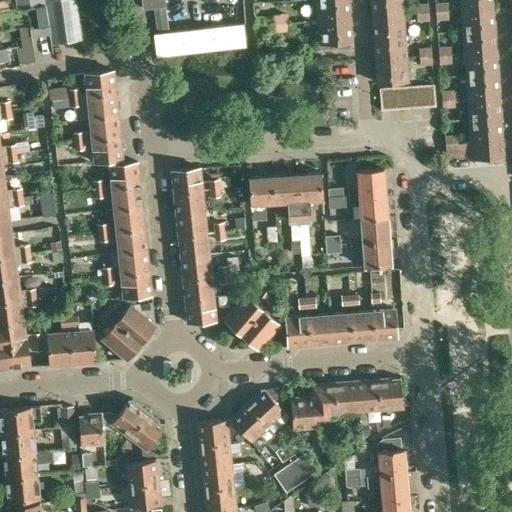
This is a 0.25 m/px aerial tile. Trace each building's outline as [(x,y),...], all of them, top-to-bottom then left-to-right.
[(0,0),(0,29),(4,29),(5,36),(16,34),(15,27),(19,26),(16,6),(15,0),(0,0)] [(82,38),(79,17),(76,0),(45,0),(46,2),(48,22),(49,29),(50,35),(51,42),(82,38)] [(347,0),(316,0),(317,19),(349,17),(347,0)] [(402,0),(370,0),(371,16),(403,13),(402,0)] [(491,0),(459,0),(460,9),(492,6),(491,0)] [(435,2),(435,11),(448,10),(447,1),(435,2)] [(46,2),(16,6),(19,26),(30,25),(48,22),(46,2)] [(415,4),(416,12),(429,11),(428,3),(415,4)] [(492,6),(460,9),(462,31),(494,28),(492,6)] [(448,10),(435,11),(436,19),(448,19),(448,10)] [(429,11),(416,12),(417,21),(429,20),(429,11)] [(274,14),(274,22),(286,22),(286,13),(274,14)] [(403,13),(371,16),(373,37),(405,35),(403,13)] [(349,17),(317,19),(319,42),(351,40),(349,17)] [(244,22),(154,33),(156,44),(157,56),(172,54),(247,45),(244,22)] [(286,22),(274,22),(274,31),(287,30),(286,22)] [(33,45),(30,25),(19,26),(22,46),(33,45)] [(494,28),(462,31),(464,53),(495,50),(494,28)] [(50,35),(49,29),(31,31),(32,37),(50,35)] [(405,35),(373,37),(374,60),(406,57),(405,35)] [(438,45),(438,55),(451,54),(451,44),(438,45)] [(17,47),(19,63),(35,61),(33,45),(22,46),(17,47)] [(419,47),(419,56),(432,55),(431,46),(419,47)] [(495,50),(464,53),(465,75),(497,72),(495,50)] [(451,54),(438,55),(439,62),(452,62),(451,54)] [(432,55),(419,56),(420,65),(433,64),(432,55)] [(406,57),(374,60),(376,81),(380,81),(408,79),(406,57)] [(85,72),(87,94),(116,91),(113,69),(85,72)] [(465,75),(467,97),(498,94),(497,72),(465,75)] [(433,83),(422,84),(424,105),(435,105),(433,83)] [(422,84),(412,85),(413,106),(424,105),(422,84)] [(412,85),(401,86),(403,107),(413,106),(412,85)] [(62,97),(80,95),(79,86),(65,88),(65,86),(48,88),(50,99),(62,97)] [(390,86),(380,87),(381,109),(392,108),(390,86)] [(401,86),(390,86),(392,108),(403,107),(401,86)] [(442,90),(442,99),(454,98),(453,89),(442,90)] [(116,91),(87,94),(80,95),(62,97),(63,105),(88,103),(89,117),(118,114),(116,91)] [(498,94),(467,97),(468,118),(500,116),(498,94)] [(454,98),(442,99),(443,108),(455,107),(454,98)] [(0,110),(10,109),(9,100),(0,101),(0,110)] [(10,109),(0,110),(0,118),(11,117),(10,109)] [(34,127),(44,126),(42,114),(32,116),(34,127)] [(73,132),(74,141),(120,136),(118,114),(89,117),(91,130),(73,132)] [(468,118),(470,141),(502,139),(500,116),(468,118)] [(445,143),(458,142),(458,135),(445,136),(445,143)] [(120,136),(92,139),(94,161),(123,158),(120,136)] [(458,142),(445,143),(446,157),(459,156),(459,158),(471,157),(494,155),(503,155),(502,140),(502,139),(470,141),(458,142)] [(75,149),(84,148),(83,140),(74,141),(75,149)] [(0,144),(0,154),(16,152),(24,151),(23,143),(0,146),(0,144)] [(16,152),(0,154),(0,176),(4,176),(3,163),(18,160),(16,152)] [(137,161),(109,164),(111,186),(139,183),(137,161)] [(170,169),(173,190),(202,187),(200,166),(170,169)] [(357,169),(359,194),(385,192),(383,167),(357,169)] [(321,171),(296,173),(301,252),(302,267),(312,266),(312,258),(310,254),(309,225),(311,224),(310,218),(309,199),(322,198),(321,171)] [(296,173),(271,174),(273,201),(287,200),(288,224),(290,224),(292,252),(301,252),(296,173)] [(273,201),(271,174),(247,175),(249,202),(273,201)] [(4,176),(0,176),(0,198),(22,196),(21,187),(6,189),(4,176)] [(93,188),(103,187),(102,178),(92,179),(93,188)] [(208,179),(209,188),(220,187),(219,178),(208,179)] [(139,183),(111,186),(114,208),(141,205),(139,183)] [(328,187),(328,196),(343,195),(343,186),(328,187)] [(104,196),(103,187),(93,188),(94,197),(104,196)] [(202,187),(173,190),(175,212),(204,209),(202,187)] [(220,187),(209,188),(210,197),(221,195),(220,187)] [(40,193),(40,219),(61,219),(61,192),(40,193)] [(359,194),(343,195),(328,196),(329,205),(344,203),(359,202),(360,218),(387,216),(385,192),(359,194)] [(22,196),(0,198),(0,233),(12,232),(9,206),(39,202),(38,193),(22,196)] [(141,205),(114,208),(116,230),(144,227),(141,205)] [(204,209),(175,212),(178,234),(207,231),(204,209)] [(387,216),(360,218),(362,242),(389,240),(387,216)] [(213,222),(214,231),(225,230),(224,221),(213,222)] [(98,223),(98,231),(109,231),(108,222),(98,223)] [(267,241),(275,240),(275,225),(266,226),(267,241)] [(144,227),(116,230),(118,252),(146,249),(144,227)] [(225,230),(214,231),(215,240),(225,239),(225,230)] [(109,239),(109,231),(98,231),(99,240),(109,239)] [(207,231),(178,234),(180,255),(209,252),(207,231)] [(12,232),(0,233),(0,256),(30,253),(29,245),(14,247),(12,232)] [(325,235),(325,244),(341,243),(340,234),(325,235)] [(389,240),(362,242),(364,266),(391,264),(391,261),(389,240)] [(60,249),(59,241),(48,242),(50,250),(60,249)] [(341,251),(341,243),(325,244),(326,252),(341,251)] [(146,249),(118,252),(121,274),(149,270),(146,249)] [(358,262),(356,249),(334,253),(337,266),(358,262)] [(59,250),(51,251),(53,262),(60,261),(59,250)] [(209,252),(180,255),(182,277),(211,274),(209,252)] [(30,253),(0,256),(0,278),(18,276),(16,263),(31,261),(30,253)] [(239,270),(238,257),(228,258),(228,264),(229,273),(239,270)] [(229,273),(228,264),(218,264),(218,273),(229,273)] [(102,267),(103,275),(113,274),(112,265),(102,267)] [(149,270),(121,274),(123,295),(151,292),(149,270)] [(230,282),(229,273),(218,273),(219,282),(230,282)] [(113,274),(103,275),(104,284),(114,283),(113,274)] [(211,274),(182,277),(185,299),(214,296),(211,274)] [(18,276),(0,278),(0,300),(35,296),(34,288),(19,290),(18,276)] [(357,286),(349,287),(350,293),(349,293),(350,304),(350,309),(353,340),(374,338),(372,308),(358,309),(357,286)] [(232,296),(237,301),(224,317),(241,332),(271,296),(265,291),(255,302),(244,293),(245,292),(239,287),(232,296)] [(380,291),(369,291),(370,301),(380,301),(380,291)] [(350,304),(349,293),(340,294),(341,305),(349,304),(350,304)] [(315,295),(306,296),(307,307),(316,306),(315,295)] [(35,296),(0,300),(0,323),(23,320),(21,307),(36,305),(35,296)] [(214,296),(185,299),(187,320),(216,317),(214,296)] [(271,296),(241,332),(258,346),(279,322),(268,313),(277,301),(271,296)] [(298,308),(307,307),(306,296),(297,297),(298,308)] [(109,304),(104,311),(139,340),(153,323),(129,303),(120,314),(109,304)] [(394,306),(372,308),(374,338),(396,337),(396,328),(394,306)] [(350,309),(329,311),(331,342),(353,340),(350,309)] [(110,326),(101,336),(125,357),(139,340),(104,311),(99,316),(110,326)] [(329,311),(307,313),(309,344),(331,342),(329,311)] [(309,344),(307,313),(285,315),(287,345),(309,344)] [(61,331),(46,332),(49,364),(72,362),(68,316),(60,317),(61,331)] [(77,316),(68,316),(72,362),(94,360),(92,329),(78,330),(77,316)] [(23,320),(0,323),(0,345),(41,341),(40,332),(25,334),(23,320)] [(41,341),(0,345),(0,368),(29,366),(27,351),(42,349),(41,341)] [(400,377),(377,378),(380,407),(402,406),(400,377)] [(377,378),(355,380),(358,409),(380,407),(377,378)] [(355,380),(333,382),(335,411),(358,409),(355,380)] [(311,394),(313,413),(335,411),(333,382),(311,384),(311,394)] [(260,389),(247,401),(267,423),(284,408),(265,387),(260,387),(260,389)] [(313,413),(311,394),(290,396),(292,426),(314,425),(313,413)] [(111,421),(129,434),(147,411),(135,402),(133,396),(130,396),(116,415),(111,421)] [(230,417),(241,429),(246,434),(258,448),(276,433),(267,423),(247,401),(230,417)] [(0,408),(0,428),(0,432),(32,429),(31,418),(40,417),(39,407),(38,405),(0,408)] [(61,426),(74,425),(73,405),(60,405),(61,426)] [(147,411),(129,434),(131,436),(124,446),(133,452),(140,443),(147,448),(148,446),(165,424),(165,420),(159,420),(147,411)] [(80,443),(103,441),(100,412),(77,414),(80,443)] [(359,416),(359,426),(368,425),(367,415),(359,416)] [(197,420),(199,442),(228,440),(226,420),(226,418),(197,420)] [(74,425),(61,426),(60,426),(62,448),(76,447),(74,425)] [(361,442),(369,437),(368,425),(359,426),(361,442)] [(32,429),(0,432),(2,454),(34,451),(32,429)] [(246,434),(241,429),(234,435),(239,441),(246,434)] [(343,460),(344,477),(404,472),(404,464),(402,448),(400,448),(399,436),(382,437),(375,444),(377,465),(370,466),(359,467),(354,467),(353,453),(343,460)] [(228,440),(199,442),(201,464),(229,462),(228,440)] [(290,440),(282,445),(289,456),(297,451),(290,440)] [(289,456),(282,445),(275,450),(282,461),(289,456)] [(42,450),(34,451),(2,454),(5,477),(36,474),(35,462),(43,461),(42,450)] [(286,491),(317,469),(304,451),(273,473),(286,491)] [(82,465),(91,464),(90,452),(81,453),(82,465)] [(71,454),(72,469),(80,469),(79,454),(76,454),(71,454)] [(126,460),(128,482),(158,480),(156,457),(126,460)] [(229,462),(201,464),(203,486),(231,484),(229,462)] [(404,472),(344,477),(345,486),(360,484),(360,485),(366,484),(367,486),(379,485),(381,498),(406,496),(405,478),(404,472)] [(36,474),(5,477),(7,499),(38,496),(36,474)] [(84,480),(85,488),(98,487),(98,479),(84,480)] [(74,480),(75,495),(85,494),(85,488),(84,480),(74,480)] [(158,480),(128,482),(130,505),(160,502),(158,480)] [(231,484),(203,486),(205,508),(233,506),(231,484)] [(99,496),(98,487),(85,488),(85,494),(86,497),(99,496)] [(317,504),(326,503),(324,488),(315,489),(317,504)] [(317,504),(315,489),(307,491),(308,505),(317,504)] [(294,509),(292,493),(284,499),(285,510),(294,509)] [(85,494),(75,495),(75,496),(75,511),(86,511),(86,497),(85,494)] [(408,511),(406,496),(381,498),(382,510),(360,511),(408,511)] [(254,503),(256,511),(269,508),(267,500),(254,503)] [(7,504),(7,511),(40,511),(39,501),(7,504)]
